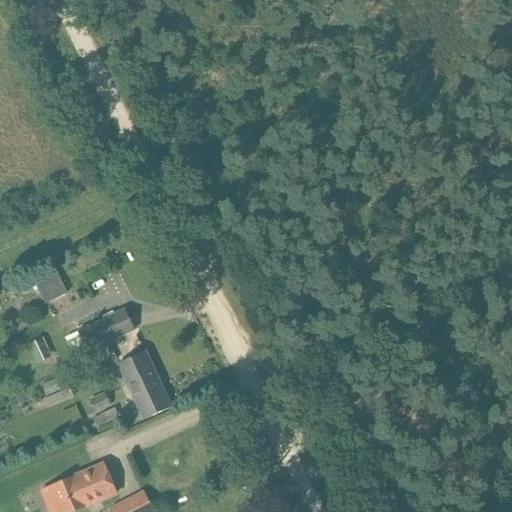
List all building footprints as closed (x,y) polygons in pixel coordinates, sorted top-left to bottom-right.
[(58,273),(38,282),(47,302),(67,293),(58,273)] [(126,309),(78,331),(87,352),(135,330),(126,309)] [(44,341),(31,347),(37,361),(50,355),(44,341)] [(146,351),(118,364),(144,420),(172,407),(146,351)] [(60,379),(45,386),(49,396),(65,388),(60,379)] [(107,395),(93,401),(98,413),(112,407),(107,395)] [(104,465),(41,491),(49,511),(72,511),(117,494),(104,465)] [(154,511),(144,492),(111,509),(112,511),(154,511)]
